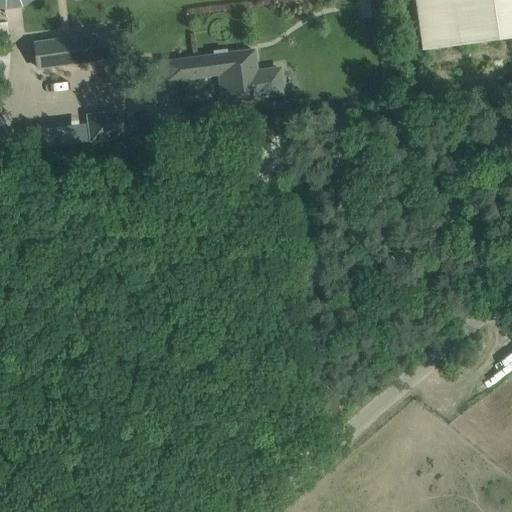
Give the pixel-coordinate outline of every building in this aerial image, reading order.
[(0,0),(0,12),(24,0),(0,0)] [(381,0),(360,0),(363,18),(384,15),(381,0)] [(511,0),(414,0),(422,51),(511,37),(511,0)] [(114,58),(111,32),(35,42),(38,68),(114,58)] [(248,51),(166,62),(169,81),(221,74),(226,106),(256,103),(255,99),(283,95),(280,71),(279,68),(256,71),(253,51),(248,51)] [(122,110),(85,115),(90,144),(126,139),(122,110)] [(85,123),(30,131),(32,148),(88,141),(85,123)] [(511,334),(506,328),(441,386),(456,402),(511,352),(511,334)]
